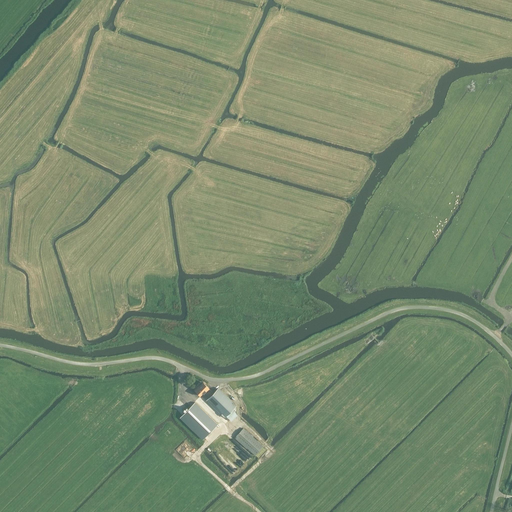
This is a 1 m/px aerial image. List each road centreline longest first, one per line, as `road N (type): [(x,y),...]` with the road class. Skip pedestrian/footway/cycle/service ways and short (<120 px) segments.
road 1 (unclassified): [(511,356),(463,316),(417,308),(227,381),(158,359),(78,364),(0,346)]
road 2 (track): [(256,511),(195,457),(225,425),(184,388),(182,368)]
